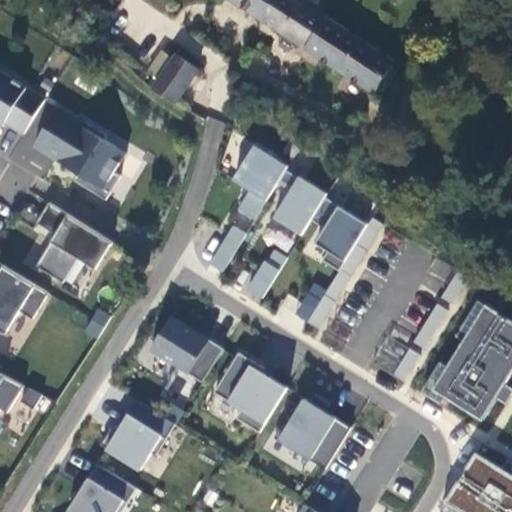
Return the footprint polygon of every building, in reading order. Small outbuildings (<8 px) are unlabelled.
[(229,0),(258,18),(270,0),(300,0),(307,4),(309,0),(229,0)] [(270,0),(258,18),(373,93),(394,61),(322,15),(332,1),(331,0),(309,0),(307,4),(300,0),(270,0)] [(202,69),(177,52),(154,88),(179,103),(202,69)] [(26,131),(48,96),(0,66),(0,111),(0,112),(8,116),(6,119),(26,131)] [(86,118),(84,121),(59,106),(36,144),(91,177),(86,184),(109,197),(123,173),(117,169),(129,150),(107,136),(109,132),(86,118)] [(286,167),(289,163),(256,143),(235,177),(251,186),(238,206),(255,217),(279,180),(286,167)] [(299,175),(286,167),(279,180),(291,188),(274,215),(302,232),(328,191),(300,174),(299,175)] [(75,177),(86,184),(91,177),(79,170),(75,177)] [(340,268),(369,221),(326,194),(312,217),(326,225),(316,240),(329,248),(323,258),(340,268)] [(44,207),(32,200),(20,217),(32,225),(44,207)] [(95,272),(115,241),(51,201),(38,223),(59,236),(40,267),(64,283),(77,261),(95,272)] [(322,297),(309,319),(319,325),(384,221),(373,214),(369,221),(340,268),(328,288),(322,297)] [(246,233),(233,225),(211,260),(224,268),(246,233)] [(402,252),(411,238),(391,225),(382,240),(402,252)] [(286,252),(293,240),(271,226),(264,238),(286,252)] [(248,285),(263,295),(288,254),(276,247),(268,259),(265,258),(248,285)] [(449,282),(458,267),(438,255),(429,269),(449,282)] [(34,318),(50,292),(0,261),(0,328),(7,333),(21,310),(34,318)] [(469,274),(458,267),(449,282),(442,293),(453,300),(469,274)] [(315,280),(309,289),(322,297),(328,288),(315,280)] [(296,311),(309,319),(322,297),(309,289),(296,311)] [(425,345),(449,306),(438,300),(414,338),(425,345)] [(511,372),(511,316),(486,301),(434,386),(484,417),(498,394),(508,400),(511,393),(511,383),(507,380),(511,372)] [(326,329),(346,342),(363,315),(343,302),(326,329)] [(98,340),(110,315),(97,308),(84,332),(98,340)] [(211,336),(172,313),(151,347),(190,370),(211,336)] [(410,344),(390,332),(374,359),(393,371),(410,344)] [(421,351),(410,344),(393,371),(404,378),(421,351)] [(265,365),(240,349),(215,389),(242,406),(237,415),(261,429),(288,385),(263,369),(265,365)] [(0,416),(5,419),(23,383),(0,372),(0,416)] [(326,466),(352,424),(326,408),(331,400),(315,389),(310,398),(306,395),(292,417),(288,414),(275,434),(326,466)] [(21,407),(48,409),(49,393),(23,390),(21,407)] [(157,452),(176,421),(138,397),(118,430),(111,426),(101,442),(142,467),(152,450),(157,452)] [(478,448),(446,499),(467,511),(511,511),(511,457),(509,456),(503,465),(478,448)] [(120,511),(137,485),(98,461),(67,511),(69,511),(120,511)] [(322,511),(306,502),(299,511),(322,511)]
